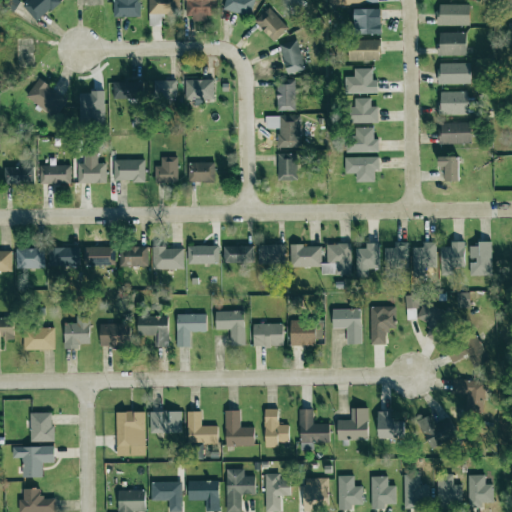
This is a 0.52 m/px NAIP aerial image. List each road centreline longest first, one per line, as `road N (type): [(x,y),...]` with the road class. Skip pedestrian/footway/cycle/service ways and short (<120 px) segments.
road 1 (residential): [(0,218),(511,211)]
road 2 (residential): [(0,383),(416,378)]
road 3 (residential): [(251,215),(248,71),(232,53),(83,52)]
road 4 (residential): [(414,213),(410,0)]
road 5 (residential): [(89,382),(91,511)]
